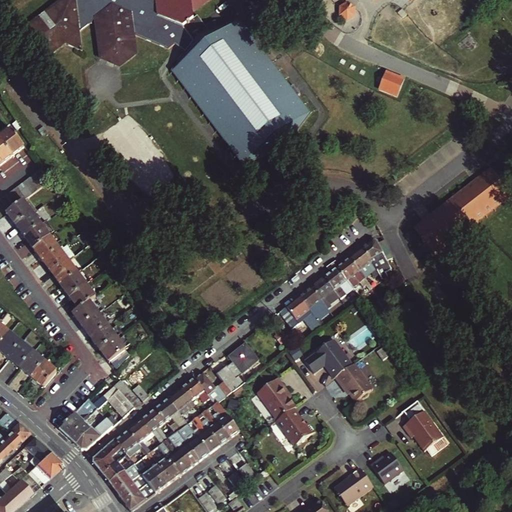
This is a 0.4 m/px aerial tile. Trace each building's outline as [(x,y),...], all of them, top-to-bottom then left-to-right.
[(185,51),(207,31),(203,25),(195,15),(192,17),(191,10),(204,0),(60,0),(60,1),(29,25),(30,27),(29,28),(32,45),(49,53),(66,41),(76,45),(82,40),(81,29),(97,17),(101,56),(121,65),(136,52),(134,33),(166,46),(173,41),(180,47),(185,51)] [(356,18),(356,8),(348,4),(339,8),(339,18),(347,23),(356,18)] [(288,86),(257,45),(260,42),(253,33),(249,36),(237,19),(207,31),(185,51),(171,69),(242,161),(280,145),(306,111),(295,95),(299,92),(292,83),(288,86)] [(401,97),(407,76),(388,70),(381,90),(401,97)] [(511,119),(492,122),(494,140),(511,138),(511,119)] [(12,133),(0,141),(12,157),(24,149),(12,133)] [(0,166),(12,157),(0,141),(0,166)] [(510,195),(489,168),(414,228),(423,240),(421,242),(424,245),(426,243),(434,254),(510,195)] [(40,171),(34,175),(44,188),(50,184),(40,171)] [(34,175),(29,179),(38,192),(44,188),(34,175)] [(29,179),(23,184),(33,197),(38,192),(29,179)] [(33,197),(23,184),(18,188),(27,201),(33,197)] [(27,201),(18,188),(12,192),(21,205),(24,203),(27,201)] [(15,210),(21,205),(12,192),(6,197),(15,210)] [(24,203),(21,205),(15,210),(8,215),(17,228),(33,215),(24,203)] [(42,228),(33,215),(17,228),(26,240),(42,228)] [(51,239),(42,228),(26,240),(34,252),(51,239)] [(60,251),(51,239),(34,252),(43,263),(60,251)] [(372,241),(362,249),(366,254),(373,264),(379,274),(379,275),(389,267),(376,242),(372,241)] [(366,254),(362,249),(349,259),(365,279),(367,282),(379,274),(373,264),(366,254)] [(52,276),(69,263),(60,251),(43,263),(52,276)] [(365,279),(349,259),(337,269),(353,289),(365,279)] [(78,276),(69,263),(52,276),(61,288),(78,276)] [(353,289),(337,269),(324,279),(342,302),(348,297),(346,295),(353,290),(353,289)] [(87,287),(78,276),(61,288),(70,300),(87,287)] [(324,279),(312,289),(328,309),(337,301),(340,304),(342,302),(324,279)] [(96,300),(87,287),(70,300),(79,312),(91,304),(96,300)] [(328,309),(312,289),(298,300),(314,321),(329,311),(328,309)] [(305,321),(314,333),(320,328),(314,321),(298,300),(280,314),(293,330),(305,321)] [(99,316),(91,304),(79,312),(73,316),(82,328),(99,316)] [(108,328),(99,316),(82,328),(91,341),(108,328)] [(0,326),(0,347),(10,335),(0,326)] [(117,340),(108,328),(91,341),(101,353),(117,340)] [(10,335),(0,347),(0,352),(9,360),(22,344),(10,335)] [(126,352),(117,340),(101,353),(109,364),(126,352)] [(325,366),(335,380),(336,379),(354,365),(335,340),(305,362),(314,374),(325,366)] [(233,363),(217,375),(224,384),(231,394),(245,383),(241,378),(269,357),(258,343),(249,348),(246,345),(229,358),(233,363)] [(9,360),(20,369),(33,354),(22,344),(9,360)] [(33,354),(20,369),(32,379),(45,363),(33,354)] [(45,363),(32,379),(44,388),(56,373),(45,363)] [(375,390),(356,364),(354,365),(336,379),(345,390),(347,389),(357,403),(375,390)] [(195,380),(205,394),(211,402),(215,406),(218,404),(231,394),(224,384),(217,389),(204,373),(195,380)] [(195,380),(182,390),(192,404),(205,394),(195,380)] [(258,394),(278,421),(294,409),(296,408),(276,381),(258,394)] [(122,383),(116,388),(120,392),(135,410),(142,404),(122,383)] [(134,391),(144,402),(149,397),(140,386),(134,391)] [(91,417),(96,412),(107,403),(120,392),(116,388),(95,406),(89,401),(60,431),(70,440),(87,420),(91,417)] [(182,390),(168,401),(179,414),(192,404),(182,390)] [(120,392),(107,403),(124,420),(135,410),(120,392)] [(168,401),(156,411),(166,424),(172,420),(181,431),(182,431),(188,426),(185,422),(179,414),(168,401)] [(202,416),(207,411),(211,408),(215,406),(211,402),(200,410),(196,404),(194,406),(201,416),(202,416)] [(222,422),(217,425),(230,441),(240,433),(218,404),(215,406),(211,408),(222,422)] [(195,414),(185,422),(188,426),(191,424),(198,418),(201,416),(194,406),(191,408),(195,414)] [(278,421),(276,422),(299,454),(320,439),(309,424),(306,426),(294,409),(278,421)] [(159,430),(166,424),(156,411),(142,421),(162,446),(168,441),(175,436),(168,427),(165,429),(169,435),(165,438),(159,430)] [(230,441),(217,425),(207,411),(202,416),(212,429),(208,432),(220,448),(230,441)] [(104,419),(96,412),(91,417),(87,420),(70,440),(77,447),(104,419)] [(425,412),(404,428),(412,439),(415,437),(426,453),(445,438),(425,412)] [(104,419),(77,447),(82,452),(88,451),(121,422),(114,414),(106,422),(104,419)] [(25,439),(30,435),(7,415),(3,420),(25,439)] [(198,439),(210,455),(220,448),(208,432),(198,418),(191,424),(201,437),(198,439)] [(22,443),(25,439),(3,420),(0,422),(0,425),(8,434),(10,432),(12,434),(22,443)] [(142,421),(128,432),(139,446),(151,436),(153,439),(159,448),(162,446),(142,421)] [(200,463),(210,455),(198,439),(188,426),(182,431),(192,444),(188,447),(200,463)] [(139,446),(128,432),(115,442),(122,451),(127,458),(128,459),(139,451),(145,459),(147,457),(146,455),(139,446)] [(22,443),(12,434),(5,441),(0,436),(0,459),(2,462),(22,443)] [(189,470),(200,463),(188,447),(178,434),(175,436),(168,441),(189,470)] [(151,436),(139,446),(146,455),(148,453),(143,447),(153,439),(151,436)] [(34,439),(25,448),(34,456),(30,461),(36,467),(37,466),(41,462),(50,453),(34,439)] [(180,478),(189,470),(168,441),(162,446),(172,459),(168,462),(180,478)] [(94,460),(94,464),(104,477),(117,466),(112,459),(122,451),(115,442),(94,460)] [(160,452),(158,449),(151,454),(153,458),(160,452)] [(117,466),(127,458),(122,451),(112,459),(117,466)] [(377,460),(376,459),(369,464),(384,483),(403,470),(390,451),(377,460)] [(41,488),(62,470),(62,464),(50,453),(41,462),(37,466),(36,467),(28,474),(41,488)] [(151,454),(147,457),(145,459),(143,460),(145,464),(153,458),(151,454)] [(127,458),(117,466),(104,477),(110,485),(125,473),(122,467),(130,461),(128,459),(127,458)] [(172,483),(180,478),(168,462),(160,467),(172,483)] [(259,479),(248,465),(240,471),(251,485),(259,479)] [(114,489),(117,494),(141,476),(134,467),(125,473),(110,485),(114,489)] [(164,489),(172,483),(160,467),(152,473),(164,489)] [(373,486),(360,467),(346,477),(347,478),(333,489),(345,506),(373,486)] [(0,480),(2,483),(13,475),(7,468),(0,474),(0,480)] [(148,485),(155,495),(164,489),(152,473),(143,480),(148,485)] [(229,480),(240,494),(247,489),(236,474),(229,480)] [(117,494),(124,503),(148,485),(143,480),(141,476),(117,494)] [(19,508),(33,496),(18,480),(10,487),(12,489),(6,494),(19,508)] [(234,499),(240,494),(229,480),(223,485),(234,499)] [(148,485),(124,503),(129,511),(132,511),(155,495),(148,485)] [(225,500),(216,488),(209,492),(219,505),(225,500)] [(0,498),(0,511),(14,511),(19,508),(6,494),(1,499),(0,498)] [(199,500),(208,511),(218,511),(219,511),(206,495),(199,500)] [(327,511),(320,501),(315,505),(313,502),(301,510),(302,511),(327,511)]
